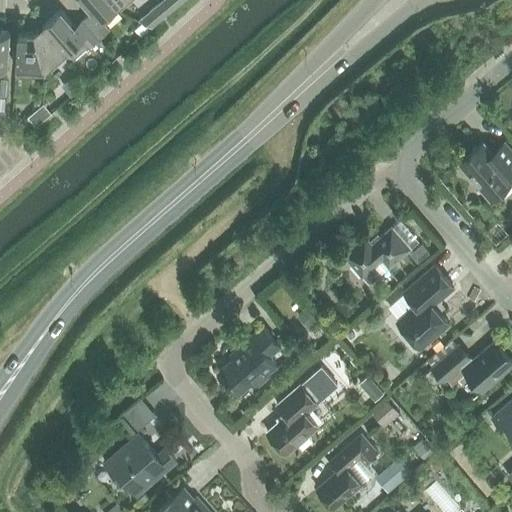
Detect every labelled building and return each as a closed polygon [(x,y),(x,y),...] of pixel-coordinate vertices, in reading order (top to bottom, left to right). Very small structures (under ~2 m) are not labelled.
[(80,0),(91,11),(83,18),(96,33),(100,37),(110,28),(103,20),(117,8),(110,0),(80,0)] [(171,10),(162,0),(161,0),(140,19),(153,26),(171,10)] [(162,0),(171,10),(182,0),(162,0)] [(61,9),(45,23),(53,33),(68,50),(66,52),(73,59),(89,46),(100,37),(96,33),(83,18),(75,25),(61,9)] [(34,32),(46,69),(66,52),(68,50),(45,23),(34,32)] [(0,30),(0,66),(8,67),(11,33),(11,31),(0,30)] [(16,67),(46,69),(34,32),(19,31),(16,67)] [(44,103),(36,109),(45,119),(52,113),(44,103)] [(45,119),(36,109),(27,117),(35,127),(45,119)] [(511,151),(510,149),(498,159),(483,142),(461,162),(491,197),(511,178),(511,151)] [(366,236),(344,254),(363,275),(370,282),(389,266),(410,247),(392,226),(372,244),(366,236)] [(422,242),(410,252),(418,262),(430,251),(422,242)] [(415,303),(396,319),(421,347),(447,324),(449,322),(447,320),(434,304),(447,292),(454,286),(447,278),(435,263),(403,290),(415,303)] [(309,306),(298,315),(308,327),(319,318),(309,306)] [(277,364),(269,355),(280,345),(262,325),(230,353),(233,357),(220,369),(240,392),(251,381),(256,387),(270,375),(267,373),(277,364)] [(444,381),(447,378),(461,366),(482,390),(511,364),(511,358),(495,339),(472,359),(459,343),(432,367),(444,381)] [(277,403),(287,414),(268,430),(287,452),(319,424),(307,411),(337,385),(321,366),(277,403)] [(376,383),(367,391),(375,400),(384,392),(376,383)] [(511,397),(492,415),(501,426),(505,423),(511,431),(511,397)] [(124,414),(138,430),(155,416),(141,400),(124,414)] [(386,400),(372,413),(382,425),(397,412),(386,400)] [(166,447),(157,454),(138,433),(105,462),(124,484),(127,482),(136,493),(176,459),(166,447)] [(377,451),(362,433),(330,460),(338,470),(318,488),(333,506),(361,482),(348,466),(362,454),(367,460),(377,451)] [(422,439),(413,446),(424,459),(433,452),(422,439)] [(437,457),(430,463),(436,470),(443,464),(437,457)] [(173,496),(153,511),(206,511),(204,509),(207,507),(197,495),(183,508),(173,496)] [(125,511),(118,503),(107,511),(125,511)]
